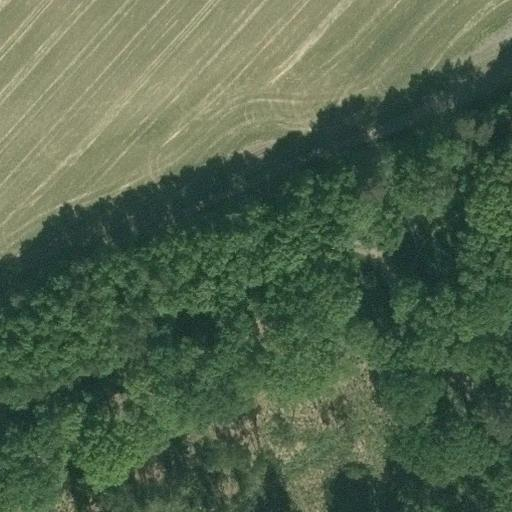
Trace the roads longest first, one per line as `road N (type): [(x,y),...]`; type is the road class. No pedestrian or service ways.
road 1 (track): [(511,448),(388,272)]
road 2 (track): [(388,272),(511,175)]
